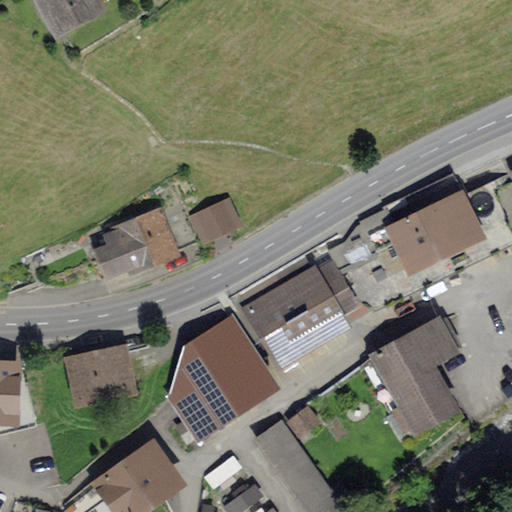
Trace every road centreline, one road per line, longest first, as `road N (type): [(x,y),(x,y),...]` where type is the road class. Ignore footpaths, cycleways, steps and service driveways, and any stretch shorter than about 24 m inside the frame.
road 1 (secondary): [(0,323),(68,322),(190,289),(457,136),(511,114)]
road 2 (residential): [(511,282),(421,311),(245,431),(190,478),(189,511)]
